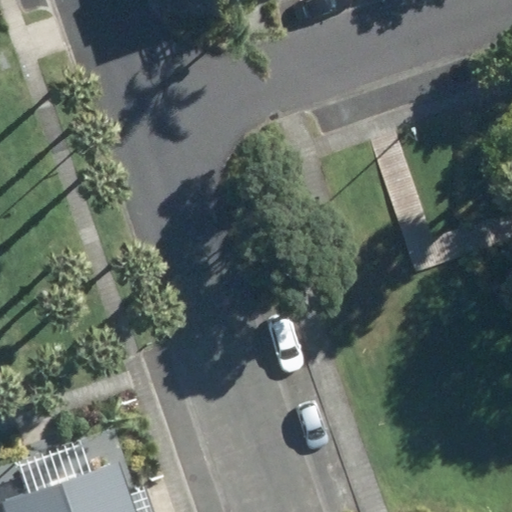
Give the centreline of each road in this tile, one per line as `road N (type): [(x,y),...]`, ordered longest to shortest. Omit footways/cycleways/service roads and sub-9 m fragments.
road 1 (residential): [(267,511),(129,116)]
road 2 (residential): [(129,116),(476,0)]
road 3 (residential): [(129,116),(86,0)]
